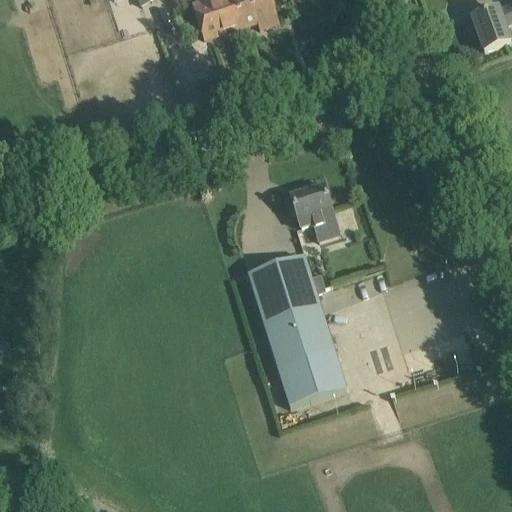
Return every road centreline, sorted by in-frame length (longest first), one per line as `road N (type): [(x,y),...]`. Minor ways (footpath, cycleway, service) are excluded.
road 1 (tertiary): [(0,217),(426,82)]
road 2 (tertiary): [(511,274),(426,82)]
